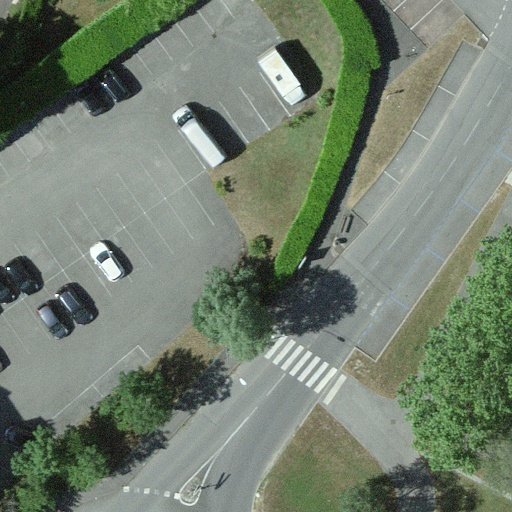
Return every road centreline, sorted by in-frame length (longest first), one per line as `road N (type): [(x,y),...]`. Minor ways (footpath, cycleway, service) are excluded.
road 1 (unclassified): [(272,393),(439,187),(511,68)]
road 2 (unclassified): [(272,393),(203,441),(143,511)]
road 3 (unclassified): [(219,511),(272,393)]
